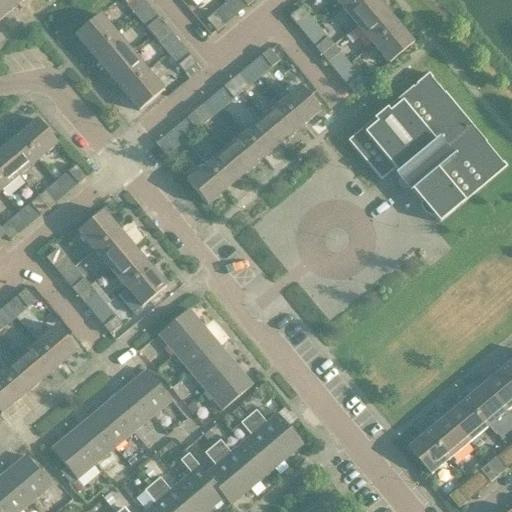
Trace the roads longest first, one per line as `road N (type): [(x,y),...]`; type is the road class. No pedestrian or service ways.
road 1 (residential): [(411,511),(116,160)]
road 2 (residential): [(116,160),(59,87),(39,79),(0,89)]
road 3 (residential): [(116,160),(219,64)]
road 4 (residential): [(110,355),(25,252)]
road 5 (residential): [(116,160),(95,192),(25,252)]
